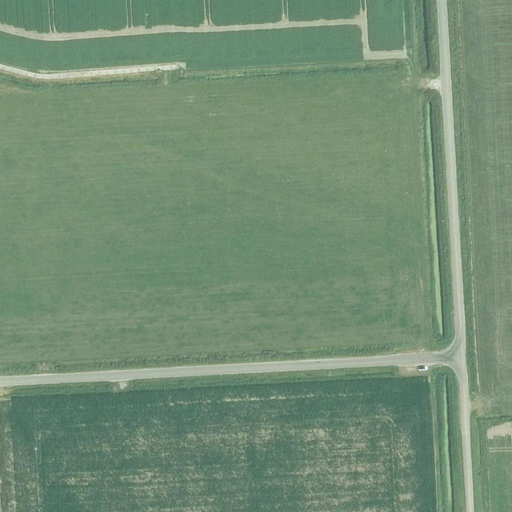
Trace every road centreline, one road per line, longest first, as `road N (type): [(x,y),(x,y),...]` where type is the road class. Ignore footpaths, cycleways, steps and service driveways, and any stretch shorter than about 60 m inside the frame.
road 1 (unclassified): [(0,382),(462,357)]
road 2 (unclassified): [(462,357),(443,0)]
road 3 (unclassified): [(471,511),(462,357)]
